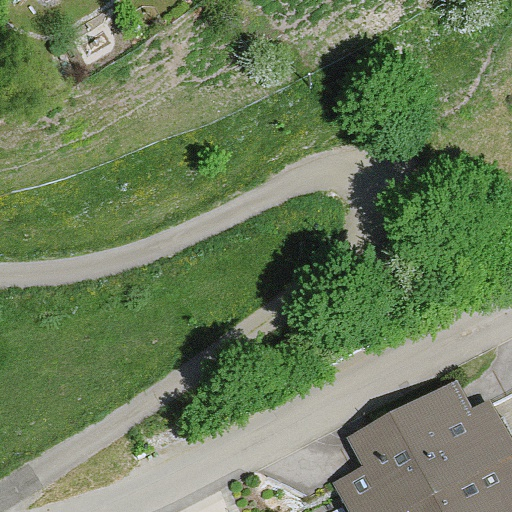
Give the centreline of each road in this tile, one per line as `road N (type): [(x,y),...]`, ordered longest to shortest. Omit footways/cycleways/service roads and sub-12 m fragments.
road 1 (residential): [(0,276),(80,270),(163,246),(319,171),(342,172),(363,190),(366,219),(356,247),(323,279),(0,500)]
road 2 (residential): [(511,311),(277,433),(94,511)]
